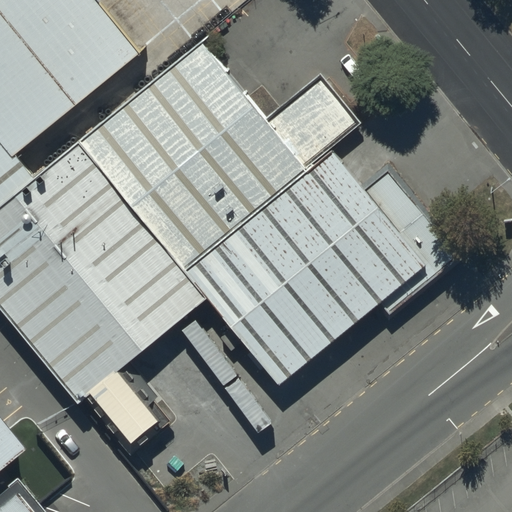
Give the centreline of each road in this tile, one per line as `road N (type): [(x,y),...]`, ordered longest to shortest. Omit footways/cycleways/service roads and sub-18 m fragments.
road 1 (residential): [(511,328),(279,511)]
road 2 (tertiary): [(511,107),(424,0)]
